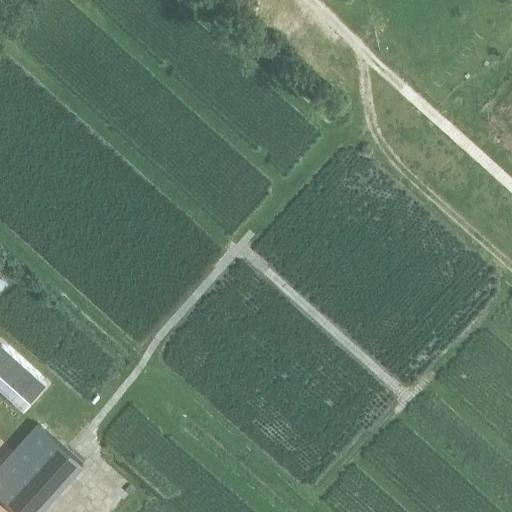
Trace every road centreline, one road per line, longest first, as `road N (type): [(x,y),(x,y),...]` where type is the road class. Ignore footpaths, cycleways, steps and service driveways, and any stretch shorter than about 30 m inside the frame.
road 1 (track): [(336,29),(511,186)]
road 2 (track): [(511,256),(380,138)]
road 3 (track): [(380,138),(336,29),(303,0)]
